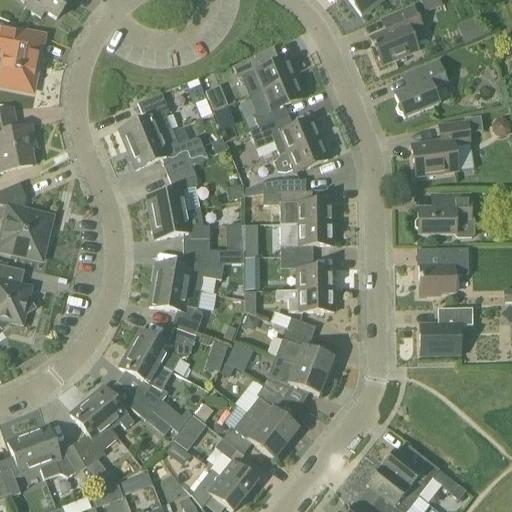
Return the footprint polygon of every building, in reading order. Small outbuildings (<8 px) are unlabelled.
[(56,21),(64,10),(62,9),(67,0),(25,0),(29,3),(25,9),(41,20),(45,13),(56,21)] [(348,0),(362,18),(385,0),(348,0)] [(428,13),(438,9),(434,0),(430,0),(424,3),(428,13)] [(396,66),(408,62),(406,58),(418,53),(410,36),(423,30),(414,7),(380,21),(385,34),(371,40),(382,67),(394,63),(396,66)] [(457,24),(462,43),(484,38),(479,18),(457,24)] [(0,86),(32,93),(43,38),(0,29),(0,59),(1,60),(0,66),(0,86)] [(261,94),(296,80),(287,59),(279,63),(273,49),(256,57),(257,60),(233,69),(238,81),(253,75),(261,94)] [(404,120),(438,106),(432,92),(448,85),(439,62),(401,78),(407,92),(394,97),(398,105),(396,110),(398,115),(403,117),(404,120)] [(260,131),(289,119),(285,108),(304,100),(296,80),(261,94),(269,114),(255,120),(259,130),(260,131)] [(200,122),(213,117),(198,82),(186,87),(200,122)] [(210,91),(214,111),(229,108),(224,88),(210,91)] [(127,152),(172,134),(167,119),(169,114),(161,95),(137,105),(142,116),(144,115),(146,120),(119,131),(127,152)] [(16,130),(11,110),(0,112),(0,173),(33,167),(30,151),(34,150),(30,127),(16,130)] [(227,111),(214,116),(219,128),(232,123),(227,111)] [(287,155),(321,141),(312,120),(293,128),(289,119),(260,131),(259,130),(250,134),(257,151),(274,144),(279,156),(286,153),(287,155)] [(497,122),(493,127),(494,134),(499,138),(506,138),(511,132),(510,125),(504,121),(497,122)] [(416,180),(458,174),(454,148),(471,146),(468,123),(438,127),(439,143),(411,147),(416,180)] [(191,168),(192,169),(208,161),(200,142),(196,140),(178,148),(172,134),(127,152),(135,172),(162,161),(164,166),(163,167),(168,178),(191,168)] [(321,141),(287,155),(287,156),(280,160),(275,166),(278,175),(286,176),(294,172),(295,175),(329,161),(321,141)] [(196,178),(192,169),(191,168),(168,178),(172,188),(173,194),(146,199),(151,221),(187,214),(187,212),(198,210),(195,192),(198,188),(196,178)] [(279,194),(305,194),(306,182),(280,182),(264,184),(264,197),(279,194)] [(0,253),(42,263),(52,218),(23,211),(26,200),(20,185),(0,193),(0,207),(7,209),(0,239),(0,253)] [(231,202),(243,200),(241,187),(229,190),(231,202)] [(296,227),(333,227),(333,204),(312,204),(312,194),(305,194),(279,194),(264,197),(264,208),(280,207),(280,205),(296,205),(296,227)] [(475,238),(475,222),(471,219),(471,196),(431,197),(431,212),(417,212),(418,221),(414,224),(414,230),(418,233),(418,237),(453,237),(456,241),(472,241),(475,238)] [(187,214),(151,221),(155,242),(191,235),(187,214)] [(333,248),(333,227),(296,227),(280,227),(281,260),(313,260),(313,248),(333,248)] [(209,253),(209,241),(183,242),(183,254),(209,253)] [(229,243),(229,254),(240,254),(242,254),(242,243),(229,243)] [(468,277),(468,251),(417,251),(417,268),(419,268),(419,296),(442,296),(441,293),(454,293),(454,277),(468,277)] [(152,287),(152,288),(200,296),(200,294),(202,280),(221,283),(223,267),(240,267),(240,254),(229,254),(209,253),(183,254),(183,270),(156,266),(152,287)] [(297,293),(334,293),(334,270),(312,270),(313,260),(281,260),(281,271),(296,271),(297,293)] [(23,328),(25,317),(35,310),(20,286),(23,273),(0,267),(0,329),(1,332),(11,325),(23,328)] [(198,312),(200,296),(152,288),(149,309),(177,314),(172,330),(195,339),(202,318),(198,312)] [(247,315),(257,315),(258,293),(247,293),(247,315)] [(297,293),(288,293),(288,294),(276,294),(276,303),(288,303),(288,315),(334,314),(334,293),(297,293)] [(511,308),(501,317),(510,326),(511,324),(511,308)] [(420,358),(460,357),(459,328),(472,327),(472,311),(438,311),(438,327),(419,327),(420,358)] [(287,332),(311,340),(315,330),(291,320),(287,332)] [(192,349),(195,339),(172,330),(166,346),(140,332),(129,351),(173,376),(181,361),(188,359),(192,349)] [(307,350),(311,340),(287,332),(283,342),(284,343),(277,361),(280,362),(326,379),(333,360),(307,350)] [(163,393),(173,376),(129,351),(119,370),(144,384),(133,398),(152,414),(168,395),(163,393)] [(319,398),(326,379),(280,362),(276,361),(269,379),(263,388),(284,402),(293,389),(319,398)] [(231,380),(235,370),(226,367),(222,377),(231,380)] [(110,431),(119,424),(125,431),(133,424),(103,388),(86,402),(110,431)] [(277,414),(284,402),(263,388),(256,398),(259,400),(246,416),(285,447),(298,431),(277,414)] [(145,422),(152,414),(133,398),(126,406),(145,422)] [(118,440),(110,431),(86,402),(70,416),(88,438),(73,447),(86,469),(96,463),(105,457),(102,454),(118,440)] [(228,433),(222,441),(243,458),(252,446),(273,463),(285,447),(245,415),(233,431),(230,434),(228,433)] [(193,452),(206,424),(193,418),(180,446),(193,452)] [(86,469),(73,447),(58,455),(48,428),(27,436),(40,471),(45,483),(59,477),(66,480),(86,469)] [(20,478),(40,471),(27,436),(7,444),(20,478)] [(223,456),(210,472),(219,479),(244,499),(257,483),(237,467),(243,458),(235,452),(222,441),(215,450),(223,456)] [(380,469),(408,492),(417,499),(431,481),(438,472),(425,462),(418,471),(394,451),(380,469)] [(380,469),(366,487),(379,498),(381,499),(374,508),(379,511),(407,511),(411,508),(401,501),(408,492),(380,469)] [(0,475),(0,476),(9,500),(20,495),(11,471),(0,475)] [(0,502),(9,500),(0,476),(0,502)] [(228,511),(234,511),(244,499),(219,479),(211,490),(204,485),(195,497),(205,507),(211,511),(222,511),(225,509),(228,511)] [(128,483),(120,486),(124,498),(132,495),(128,483)] [(459,488),(451,498),(458,503),(466,494),(459,488)] [(111,506),(122,502),(117,489),(106,494),(111,506)] [(379,511),(362,499),(355,507),(354,506),(348,511),(379,511)] [(66,507),(67,511),(86,511),(93,510),(91,500),(66,507)] [(195,511),(195,510),(188,501),(180,504),(183,511),(195,511)]
